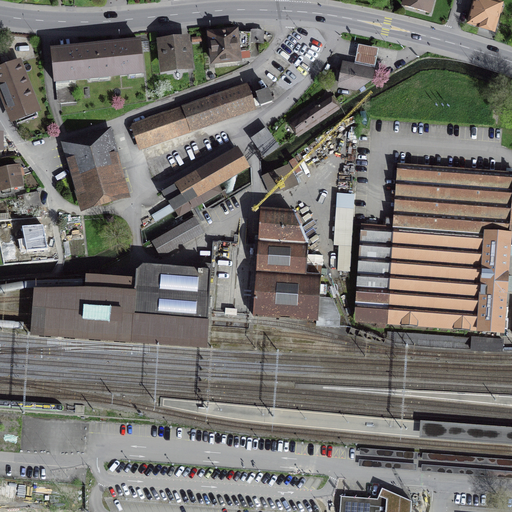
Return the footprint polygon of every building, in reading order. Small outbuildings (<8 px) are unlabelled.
[(404,0),(403,6),(428,13),(431,0),(404,0)] [(505,8),(482,0),(471,0),(462,27),(494,38),(505,8)] [(235,32),(210,35),(214,63),(239,59),(238,52),(249,50),(250,42),(250,33),(235,32)] [(263,34),(250,33),(250,42),(259,42),(263,37),(263,34)] [(187,41),(162,44),(165,70),(191,67),(187,41)] [(96,47),(98,74),(142,70),(139,42),(138,42),(138,43),(119,45),(96,47)] [(378,49),(358,45),(357,53),(355,62),(374,66),(376,57),(378,49)] [(77,102),(74,77),(98,74),(96,47),(73,49),(53,51),(53,50),(52,51),(55,79),(58,78),(61,104),(77,102)] [(36,112),(15,63),(0,68),(0,89),(13,121),(36,112)] [(370,77),(371,71),(345,66),(340,85),(352,88),(353,85),(356,86),(370,77)] [(252,109),(245,87),(133,125),(141,147),(252,109)] [(269,88),(256,93),(260,106),(273,101),(269,88)] [(340,107),(332,94),(290,121),(298,134),(340,107)] [(280,145),(269,128),(251,140),(262,157),(280,145)] [(110,137),(65,149),(80,205),(87,203),(88,204),(121,195),(120,193),(126,192),(110,137)] [(235,151),(162,192),(176,216),(219,192),(215,186),(246,169),(235,151)] [(386,228),(511,238),(511,217),(511,173),(399,165),(395,220),(387,219),(386,228)] [(0,190),(21,186),(17,167),(0,170),(0,190)] [(270,197),(291,188),(284,172),(263,181),(270,197)] [(38,192),(23,195),(26,210),(41,207),(38,192)] [(335,256),(351,257),(354,201),(338,200),(335,256)] [(294,212),(260,210),(253,316),(317,320),(318,320),(320,297),(321,276),(306,275),(308,244),(294,212)] [(192,220),(154,243),(161,254),(200,231),(192,220)] [(511,238),(386,228),(362,226),(355,319),(356,322),(503,333),(511,238)] [(33,254),(31,228),(8,229),(10,255),(33,254)] [(136,272),(136,281),(74,276),(34,280),(35,291),(35,300),(33,315),(33,326),(32,335),(206,347),(206,339),(207,329),(211,265),(199,264),(199,271),(143,267),(136,272)] [(332,298),(320,297),(318,320),(317,320),(317,325),(339,327),(339,316),(332,298)] [(502,351),(503,341),(386,331),(386,339),(394,342),(432,347),(502,351)] [(419,438),(511,445),(511,428),(421,421),(419,438)] [(382,489),(379,495),(386,498),(398,504),(402,503),(412,501),(382,489)] [(410,511),(412,501),(402,503),(398,504),(386,498),(379,495),(377,500),(342,497),(340,511),(410,511)]
